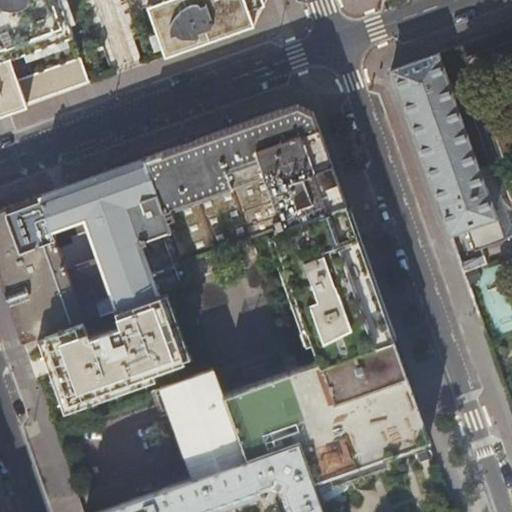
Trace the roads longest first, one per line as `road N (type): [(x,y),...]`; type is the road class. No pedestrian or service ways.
road 1 (residential): [(506,511),(335,41)]
road 2 (tertiary): [(0,160),(335,41)]
road 3 (tertiary): [(335,41),(454,0)]
